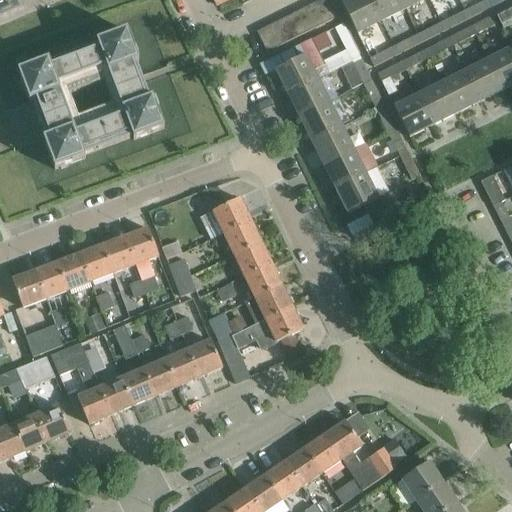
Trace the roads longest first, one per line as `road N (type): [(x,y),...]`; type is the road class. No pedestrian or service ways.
road 1 (residential): [(0,250),(253,155)]
road 2 (residential): [(253,155),(368,370)]
road 3 (residential): [(156,487),(368,370)]
road 4 (residential): [(188,0),(253,132),(253,155)]
road 5 (residential): [(128,442),(284,376)]
road 6 (residential): [(0,497),(128,442)]
